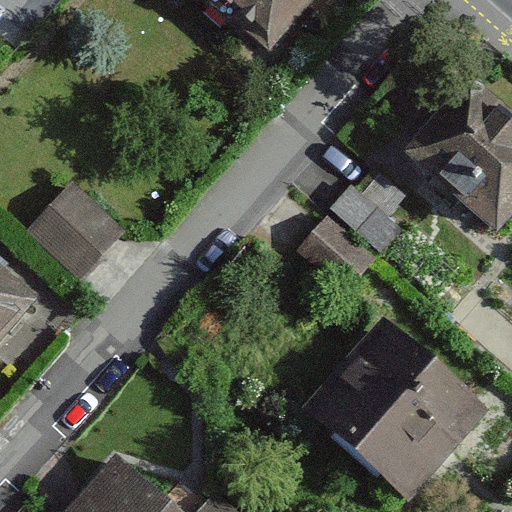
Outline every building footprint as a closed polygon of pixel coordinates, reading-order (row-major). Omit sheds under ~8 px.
[(312,0),(206,0),(266,52),(312,0)] [(405,156),(494,237),(511,217),(511,122),(470,85),(405,156)] [(119,232),(70,186),(27,233),(76,278),(119,232)] [(371,260),(323,220),(293,255),(341,295),(371,260)] [(376,336),(292,262),(214,350),(262,393),(276,377),(311,409),(376,336)] [(0,342),(34,305),(0,274),(0,342)] [(463,511),(484,489),(399,414),(334,487),(362,511),(463,511)] [(168,511),(114,462),(68,511),(168,511)]
